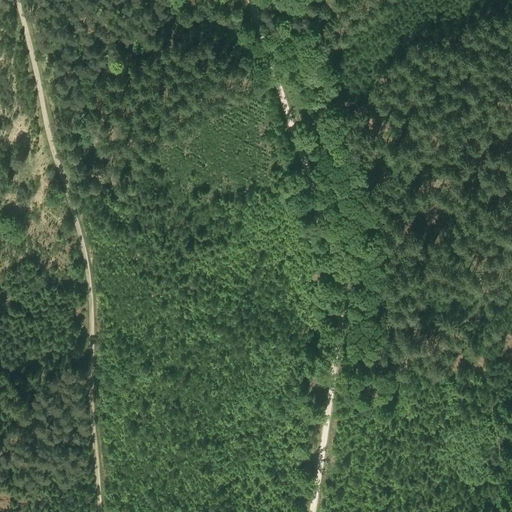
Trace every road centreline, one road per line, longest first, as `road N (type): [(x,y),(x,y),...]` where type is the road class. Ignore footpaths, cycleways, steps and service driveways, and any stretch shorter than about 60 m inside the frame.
road 1 (track): [(312,511),(338,320),(330,252),(249,0)]
road 2 (track): [(17,0),(90,287),(99,511)]
